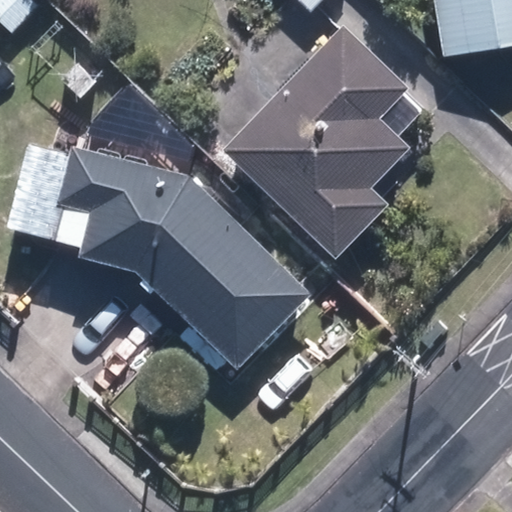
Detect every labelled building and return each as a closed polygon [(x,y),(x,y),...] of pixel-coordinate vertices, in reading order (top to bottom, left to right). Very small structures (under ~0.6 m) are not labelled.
[(48,0),(47,0),(0,0),(0,14),(17,32),(48,0)] [(307,0),(322,14),(335,0),(307,0)] [(511,0),(450,0),(459,56),(511,47),(511,0)] [(233,143),(342,248),(394,194),(376,176),(415,137),(387,108),(415,81),(353,19),(233,143)] [(96,247),(152,261),(246,356),(320,283),(207,170),(85,140),(73,196),(106,204),(96,247)]
